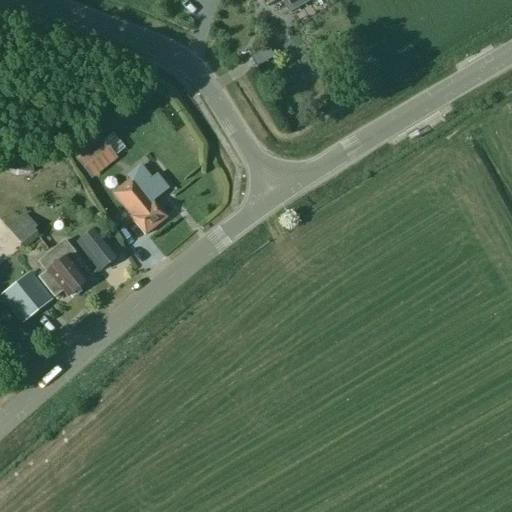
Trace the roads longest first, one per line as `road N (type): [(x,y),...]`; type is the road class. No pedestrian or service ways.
road 1 (tertiary): [(0,424),(277,196)]
road 2 (tertiary): [(277,196),(188,64),(34,0)]
road 3 (tertiary): [(277,196),(511,53)]
